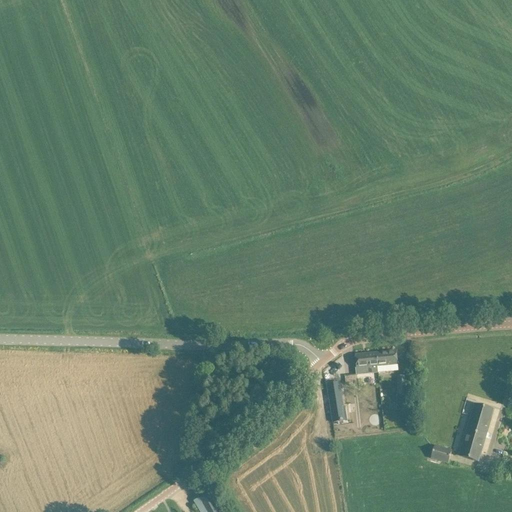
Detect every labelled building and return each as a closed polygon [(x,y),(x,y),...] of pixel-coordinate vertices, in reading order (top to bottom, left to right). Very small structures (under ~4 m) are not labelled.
[(378,353),(379,373),(398,371),(396,351),(378,353)] [(379,373),(378,353),(355,355),(357,375),(379,373)] [(355,373),(346,374),(348,400),(357,399),(355,373)] [(407,396),(407,377),(398,377),(398,396),(407,396)] [(339,382),(327,385),(334,423),(347,420),(339,382)] [(480,462),(493,411),(474,405),(461,457),(480,462)] [(433,447),(430,459),(447,465),(451,452),(433,447)] [(221,511),(208,492),(194,502),(200,511),(221,511)]
